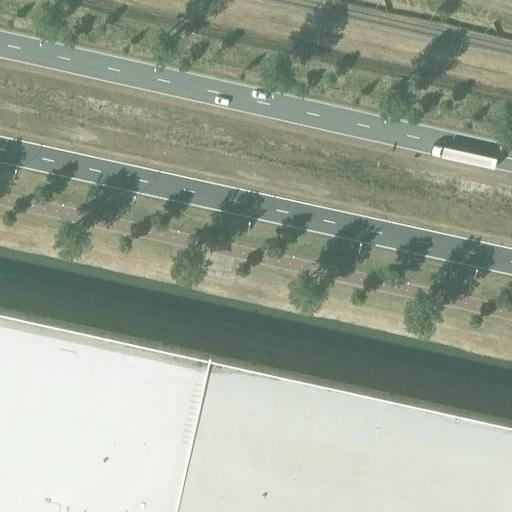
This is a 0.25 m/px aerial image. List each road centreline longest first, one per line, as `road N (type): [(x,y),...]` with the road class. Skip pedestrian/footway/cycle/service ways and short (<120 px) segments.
road 1 (primary): [(511,156),(0,44)]
road 2 (primary): [(0,148),(511,259)]
